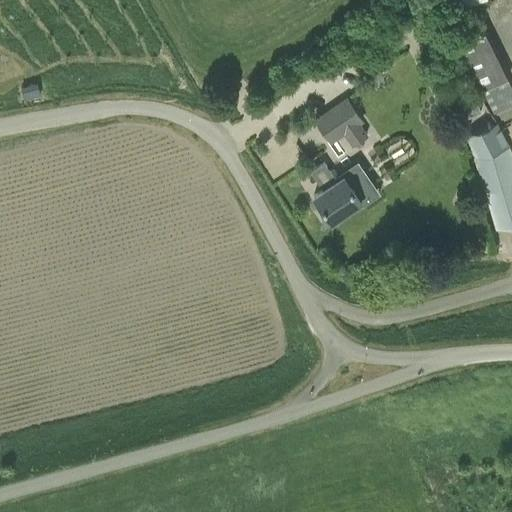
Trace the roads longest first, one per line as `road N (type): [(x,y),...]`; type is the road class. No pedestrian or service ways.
road 1 (unclassified): [(304,296),(227,154),(181,116),(130,106),(0,127)]
road 2 (unclassified): [(0,497),(288,414)]
road 3 (unclassified): [(304,296),(381,321),(511,285)]
road 4 (unclassified): [(288,414),(441,362)]
